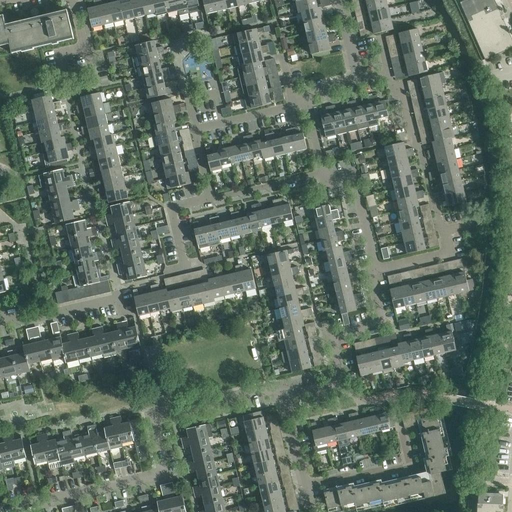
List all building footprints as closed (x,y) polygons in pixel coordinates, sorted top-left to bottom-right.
[(104,25),(97,0),(95,0),(94,0),(95,7),(88,9),(92,28),(104,25)] [(101,0),(97,0),(104,25),(114,23),(110,4),(103,5),(101,0)] [(115,0),(116,2),(110,4),(114,23),(125,20),(119,0),(115,0)] [(123,0),(119,0),(125,20),(135,18),(131,0),(125,0),(124,0),(123,0)] [(131,0),(135,18),(146,15),(142,0),(131,0)] [(142,0),(146,15),(156,13),(153,0),(142,0)] [(164,0),(153,0),(156,13),(157,16),(168,13),(164,0)] [(175,0),(164,0),(168,13),(178,11),(175,0)] [(175,0),(178,11),(179,16),(190,13),(189,8),(186,0),(175,0)] [(198,0),(186,0),(189,8),(200,6),(198,0)] [(218,11),(215,0),(203,0),(207,14),(218,11)] [(215,0),(218,11),(228,9),(226,0),(215,0)] [(226,0),(228,9),(239,6),(237,0),(226,0)] [(299,13),(302,13),(302,12),(318,8),(316,0),(305,0),(296,2),(299,13)] [(375,0),(367,2),(369,13),(389,8),(386,0),(375,0)] [(469,9),(472,15),(478,13),(475,6),(469,9)] [(302,13),(304,23),(330,16),(329,13),(323,14),(321,7),(318,8),(302,12),(302,13)] [(369,13),(372,23),(391,19),(389,8),(369,13)] [(469,22),(485,60),(511,48),(511,38),(504,20),(503,20),(501,16),(502,15),(499,9),(486,14),(484,10),(471,16),(473,20),(469,22)] [(0,19),(0,43),(10,41),(13,54),(13,53),(12,50),(21,48),(22,51),(73,39),(74,39),(67,10),(67,13),(7,28),(4,15),(3,15),(4,18),(0,19)] [(195,22),(203,21),(203,12),(194,12),(195,22)] [(304,23),(307,33),(326,29),(324,22),(331,20),(330,16),(304,23)] [(391,19),(372,23),(374,34),(394,30),(391,19)] [(237,33),(240,44),(259,40),(258,33),(264,31),(264,28),(257,29),(237,33)] [(307,33),(309,44),(335,37),(334,34),(328,35),(326,29),(307,33)] [(399,33),(401,44),(421,40),(418,29),(399,33)] [(335,37),(309,44),(312,55),(331,50),(329,43),(336,41),(335,37)] [(240,44),(243,55),(269,49),(268,45),(261,47),(259,40),(240,44)] [(401,44),(404,55),(423,50),(421,40),(401,44)] [(136,45),(138,56),(164,50),(163,46),(157,48),(155,41),(136,45)] [(243,55),(245,65),(261,61),(262,62),(265,61),(263,54),(269,52),(269,49),(243,55)] [(132,58),(135,68),(160,62),(158,55),(165,54),(164,50),(138,56),(132,58)] [(404,55),(406,65),(426,61),(423,50),(404,55)] [(108,53),(110,63),(116,61),(114,52),(108,53)] [(237,67),(240,78),(273,70),(272,66),(263,68),(262,62),(261,61),(245,65),(237,67)] [(426,61),(406,65),(409,76),(428,72),(426,61)] [(137,79),(143,77),(169,71),(168,67),(162,69),(160,62),(135,68),(137,79)] [(240,78),(242,88),(266,82),(265,76),(274,74),(273,70),(240,78)] [(143,77),(146,88),(165,83),(163,76),(170,75),(169,71),(143,77)] [(423,89),(442,84),(446,83),(444,72),(420,78),(423,89)] [(242,88),(245,99),(269,93),(266,82),(242,88)] [(165,83),(146,88),(148,99),(178,92),(176,86),(166,88),(165,83)] [(425,99),(445,95),(442,84),(423,89),(425,99)] [(31,95),(35,111),(61,105),(60,101),(53,103),(52,95),(49,96),(48,91),(31,95)] [(76,106),(77,110),(103,104),(101,93),(81,97),(83,104),(76,106)] [(269,93),(245,99),(248,110),(272,104),(269,93)] [(377,95),(372,96),(378,119),(389,117),(385,101),(379,102),(377,95)] [(428,110),(447,105),(445,95),(425,99),(428,110)] [(370,105),(364,106),(369,128),(379,125),(378,119),(372,96),(368,97),(370,105)] [(152,103),(155,114),(181,108),(180,104),(173,106),(172,99),(152,103)] [(356,100),(351,101),(358,130),(369,128),(364,106),(358,107),(356,100)] [(343,111),(346,127),(348,132),(358,130),(351,101),(347,102),(349,109),(343,111)] [(85,112),(86,119),(106,114),(103,104),(77,110),(78,113),(85,112)] [(35,111),(37,121),(57,117),(55,110),(62,108),(61,105),(35,111)] [(335,105),(330,106),(336,129),(346,127),(343,111),(337,112),(335,105)] [(430,121),(450,116),(447,105),(428,110),(430,121)] [(336,129),(330,106),(326,107),(328,114),(321,116),(325,132),(326,137),(337,135),(336,129)] [(155,114),(157,124),(174,121),(177,121),(175,113),(182,112),(181,108),(155,114)] [(81,127),(82,131),(108,125),(106,114),(86,119),(88,125),(81,127)] [(433,131),(452,127),(450,116),(430,121),(433,131)] [(37,121),(40,132),(66,126),(65,122),(58,124),(57,117),(37,121)] [(154,125),(157,136),(176,131),(183,130),(182,126),(175,127),(174,121),(157,124),(154,125)] [(40,132),(42,143),(45,142),(62,138),(61,137),(60,131),(71,128),(71,125),(66,126),(40,132)] [(92,140),(94,139),(111,135),(110,135),(108,125),(82,131),(83,134),(90,133),(92,140)] [(434,135),(435,141),(435,142),(452,138),(452,139),(455,138),(452,127),(433,131),(429,132),(428,129),(424,130),(425,137),(434,135)] [(295,128),(291,129),(296,151),(307,149),(303,133),(297,135),(295,128)] [(288,137),(282,138),(286,154),(296,151),(291,129),(286,130),(288,137)] [(176,131),(157,136),(159,146),(179,142),(183,141),(182,137),(180,138),(179,138),(177,137),(177,136),(176,131)] [(274,133),(270,134),(275,156),(286,154),(282,138),(276,140),(274,133)] [(89,147),(90,151),(116,145),(113,134),(110,135),(111,135),(94,139),(96,146),(89,147)] [(267,142),(261,143),(264,156),(263,156),(264,159),(275,156),(270,134),(265,135),(267,142)] [(253,135),(248,136),(253,158),(263,156),(264,156),(261,143),(261,140),(254,142),(253,135)] [(245,144),(239,145),(243,161),(253,158),(248,136),(244,137),(245,144)] [(41,143),(43,153),(74,146),(73,142),(66,144),(64,137),(61,137),(62,138),(45,142),(42,143),(41,143)] [(427,151),(428,155),(454,149),(452,139),(452,138),(435,142),(435,141),(432,142),(434,149),(427,151)] [(231,140),(227,141),(232,163),(243,161),(239,145),(233,147),(231,140)] [(217,150),(218,153),(221,166),(222,166),(232,163),(227,141),(222,142),(224,149),(217,150)] [(159,146),(162,157),(181,152),(179,142),(159,146)] [(385,147),(388,158),(413,152),(413,148),(406,150),(404,142),(385,147)] [(98,153),(99,160),(119,156),(116,145),(90,151),(91,155),(98,153)] [(74,146),(43,153),(47,168),(68,163),(67,159),(70,159),(68,151),(75,150),(74,146)] [(333,150),(326,152),(327,157),(341,154),(339,147),(332,149),(333,150)] [(218,153),(212,155),(211,148),(206,149),(207,153),(211,172),(223,169),(222,166),(221,166),(218,153)] [(436,157),(437,164),(457,159),(454,149),(428,155),(429,158),(436,157)] [(162,157),(164,167),(184,163),(181,152),(162,157)] [(388,158),(390,168),(409,164),(408,157),(414,155),(413,152),(388,158)] [(94,169),(95,172),(121,166),(119,156),(99,160),(101,167),(94,169)] [(432,172),(433,176),(459,170),(457,159),(437,164),(439,170),(432,172)] [(164,167),(167,178),(170,178),(170,177),(186,173),(184,163),(164,167)] [(388,180),(393,179),(418,173),(418,169),(411,171),(409,164),(390,168),(385,169),(388,180)] [(103,175),(104,181),(124,177),(121,166),(95,172),(96,176),(103,175)] [(42,188),(47,186),(74,180),(72,175),(64,177),(63,169),(39,175),(42,188)] [(441,178),(442,185),(462,180),(459,170),(433,176),(434,179),(441,178)] [(167,178),(165,179),(167,189),(192,184),(191,183),(198,182),(197,178),(191,179),(189,172),(186,173),(170,177),(170,178),(167,178)] [(393,179),(395,189),(414,185),(413,178),(419,176),(418,173),(393,179)] [(99,190),(100,193),(126,187),(124,177),(104,181),(106,188),(99,190)] [(47,186),(50,199),(68,194),(67,187),(75,185),(74,180),(47,186)] [(437,193),(438,197),(464,191),(462,180),(442,185),(444,191),(437,193)] [(395,189),(398,200),(423,194),(423,190),(416,192),(414,185),(395,189)] [(126,187),(100,193),(101,197),(108,196),(109,203),(129,199),(126,187)] [(464,191),(438,197),(439,200),(446,199),(447,206),(467,202),(464,191)] [(50,199),(53,211),(79,205),(78,199),(70,201),(68,194),(50,199)] [(398,200),(400,210),(400,211),(416,207),(419,207),(418,199),(424,198),(423,194),(398,200)] [(282,198),(277,199),(282,222),(294,220),(290,204),(283,205),(282,198)] [(274,208),(268,209),(272,225),(282,222),(277,199),(273,200),(274,208)] [(314,208),(316,219),(339,214),(338,209),(331,211),(329,205),(325,205),(324,201),(322,202),(321,201),(306,205),(308,210),(314,208)] [(105,215),(106,221),(132,215),(129,202),(112,206),(113,213),(105,215)] [(261,203),(256,204),(261,227),(272,225),(268,209),(262,210),(261,203)] [(247,214),(247,217),(248,217),(251,230),(251,229),(261,227),(256,204),(252,205),(253,213),(247,214)] [(79,205),(53,211),(56,223),(74,219),(72,212),(81,210),(79,205)] [(397,211),(400,222),(419,217),(416,207),(400,211),(400,210),(397,211)] [(240,211),(236,212),(241,235),(252,232),(251,229),(251,230),(248,217),(247,217),(242,218),(240,211)] [(233,220),(227,222),(230,237),(241,235),(236,212),(231,213),(233,220)] [(316,219),(319,230),(334,226),(333,220),(340,218),(339,214),(316,219)] [(116,224),(118,231),(135,227),(132,215),(106,221),(108,226),(116,224)] [(219,216),(214,217),(220,240),(230,237),(227,222),(221,223),(219,216)] [(302,216),(295,217),(297,224),(303,223),(302,216)] [(212,225),(205,227),(210,246),(221,244),(220,240),(214,217),(210,218),(212,225)] [(400,222),(402,232),(421,228),(419,217),(400,222)] [(67,224),(70,237),(97,231),(96,227),(90,228),(88,220),(67,224)] [(210,246),(205,227),(200,228),(198,221),(193,222),(194,227),(197,240),(198,245),(199,249),(210,246)] [(112,245),(138,239),(142,238),(139,226),(135,227),(118,231),(119,238),(111,240),(112,245)] [(319,230),(321,240),(344,235),(343,230),(336,232),(334,226),(319,230)] [(402,232),(404,243),(424,238),(421,228),(402,232)] [(70,237),(73,249),(94,244),(92,236),(98,235),(97,231),(70,237)] [(324,251),(327,251),(326,250),(339,247),(339,246),(338,241),(345,239),(344,235),(321,240),(324,251)] [(424,238),(404,243),(407,254),(426,250),(424,238)] [(122,249),(123,255),(141,251),(138,239),(112,245),(113,251),(122,249)] [(73,249),(76,262),(103,255),(102,251),(96,252),(94,244),(73,249)] [(327,251),(329,261),(352,255),(351,251),(344,252),(342,246),(339,246),(339,247),(326,250),(327,251)] [(388,247),(382,248),(385,258),(391,257),(388,247)] [(268,255),(270,266),(289,261),(288,254),(294,253),(294,249),(287,250),(268,255)] [(117,264),(118,270),(144,264),(141,251),(123,255),(125,262),(117,264)] [(206,263),(223,259),(222,254),(205,259),(206,263)] [(76,262),(79,274),(100,269),(98,261),(104,260),(103,255),(76,262)] [(329,261),(331,271),(347,268),(346,261),(353,260),(352,255),(329,261)] [(461,273),(454,275),(458,294),(475,290),(473,279),(467,280),(462,259),(457,260),(461,273)] [(270,266),(273,276),(299,270),(298,267),(291,268),(289,261),(270,266)] [(144,264),(118,270),(119,275),(124,274),(126,281),(125,281),(147,276),(144,264)] [(243,264),(239,265),(245,291),(256,289),(252,269),(244,271),(243,264)] [(237,273),(230,274),(235,294),(245,291),(239,265),(235,266),(237,273)] [(331,271),(334,282),(357,277),(356,272),(349,274),(347,268),(331,271)] [(96,283),(102,282),(108,280),(107,276),(101,277),(100,269),(79,274),(74,275),(77,287),(79,287),(85,286),(91,284),(96,283)] [(222,269),(218,270),(224,296),(235,294),(230,274),(223,276),(222,269)] [(209,280),(209,282),(210,282),(214,299),(214,298),(224,296),(218,270),(214,271),(216,278),(209,280)] [(273,276),(275,287),(294,282),(293,275),(299,274),(299,270),(273,276)] [(454,275),(443,277),(448,296),(458,294),(454,275)] [(334,282),(336,292),(352,289),(351,283),(358,281),(357,277),(334,282)] [(443,277),(433,279),(437,299),(448,296),(443,277)] [(433,279),(422,282),(427,301),(437,299),(433,279)] [(111,292),(108,280),(102,282),(105,293),(111,292)] [(96,283),(99,295),(105,293),(102,282),(96,283)] [(210,282),(209,282),(199,285),(204,304),(215,301),(214,298),(214,299),(210,282)] [(275,287),(278,297),(304,291),(303,288),(296,289),(294,282),(275,287)] [(422,282),(412,284),(416,304),(427,301),(422,282)] [(91,284),(93,296),(99,295),(96,283),(91,284)] [(85,286),(88,297),(93,296),(91,284),(85,286)] [(158,284),(155,285),(161,311),(171,309),(167,292),(168,292),(167,289),(160,291),(158,284)] [(412,284),(401,287),(406,306),(416,304),(412,284)] [(152,293),(146,294),(150,313),(161,311),(155,285),(151,286),(152,293)] [(199,285),(189,287),(193,307),(204,304),(199,285)] [(79,287),(82,299),(88,297),(85,286),(79,287)] [(79,287),(77,287),(73,288),(76,300),(82,299),(79,287)] [(189,287),(178,290),(182,309),(193,307),(189,287)] [(406,306),(401,287),(390,289),(395,309),(406,306)] [(73,288),(68,290),(67,290),(70,301),(76,300),(73,288)] [(150,313),(146,294),(139,296),(137,289),(133,290),(135,297),(139,316),(150,313)] [(336,292),(339,303),(362,298),(361,293),(354,295),(352,289),(336,292)] [(62,291),(64,303),(70,301),(67,290),(62,291)] [(178,290),(168,292),(167,292),(171,309),(171,312),(182,309),(178,290)] [(64,303),(62,291),(56,293),(58,304),(64,303)] [(278,297),(280,308),(299,303),(298,297),(304,295),(304,291),(278,297)] [(342,314),(347,313),(357,311),(356,304),(363,302),(362,298),(339,303),(342,314)] [(280,308),(283,319),(309,313),(308,309),(301,311),(299,303),(280,308)] [(283,319),(285,329),(302,325),(302,326),(305,325),(303,318),(309,316),(309,313),(283,319)] [(350,324),(347,313),(342,314),(344,326),(350,324)] [(430,316),(420,318),(422,326),(432,323),(430,316)] [(408,319),(398,321),(401,331),(410,329),(408,319)] [(58,321),(51,322),(53,333),(61,331),(58,321)] [(122,322),(128,349),(129,352),(142,349),(137,328),(129,330),(127,321),(122,322)] [(466,321),(454,324),(457,336),(468,333),(466,321)] [(118,331),(112,333),(116,352),(128,349),(122,322),(116,323),(118,331)] [(448,332),(441,334),(445,353),(456,350),(461,349),(459,338),(454,339),(450,324),(446,325),(448,332)] [(38,325),(25,328),(28,339),(40,336),(38,325)] [(282,329),(285,340),(304,336),(302,326),(302,325),(285,329),(282,329)] [(103,326),(97,328),(104,354),(116,352),(112,333),(105,335),(103,326)] [(94,337),(87,339),(91,357),(104,354),(97,328),(92,329),(94,337)] [(432,328),(429,329),(435,355),(445,353),(441,334),(434,335),(432,328)] [(427,337),(420,339),(424,358),(435,355),(429,329),(425,330),(427,337)] [(49,340),(53,358),(54,361),(65,358),(64,355),(65,355),(62,345),(63,344),(60,332),(55,333),(57,339),(49,340)] [(78,332),(73,333),(79,360),(91,357),(87,339),(80,340),(78,332)] [(69,343),(63,344),(62,345),(65,355),(64,355),(65,358),(66,363),(79,360),(73,333),(67,335),(69,343)] [(411,333),(407,334),(413,360),(424,358),(420,339),(413,340),(411,333)] [(398,344),(399,347),(399,346),(403,363),(404,363),(413,360),(407,334),(404,335),(405,342),(398,344)] [(285,340),(287,351),(306,346),(304,336),(285,340)] [(24,346),(25,352),(28,364),(41,361),(35,337),(31,339),(32,344),(24,346)] [(39,337),(35,337),(41,361),(53,358),(49,340),(40,342),(39,337)] [(287,351),(290,361),(309,357),(306,346),(287,351)] [(399,346),(399,347),(389,349),(393,368),(404,366),(404,363),(403,363),(399,346)] [(16,349),(12,350),(18,375),(30,372),(28,364),(25,352),(17,354),(16,349)] [(389,349),(378,351),(383,371),(393,368),(389,349)] [(9,357),(1,359),(6,378),(18,375),(12,350),(8,351),(9,357)] [(378,351),(368,354),(372,373),(383,371),(378,351)] [(372,373),(368,354),(357,356),(361,376),(372,373)] [(309,357),(290,361),(292,373),(312,368),(309,357)] [(33,386),(27,387),(29,394),(36,392),(34,385),(33,386)] [(329,491),(324,492),(328,509),(355,503),(356,506),(382,499),(383,502),(424,492),(425,498),(446,493),(441,472),(447,471),(443,457),(446,457),(436,415),(434,416),(431,407),(401,414),(405,429),(419,425),(420,429),(422,428),(424,438),(422,439),(426,455),(428,455),(429,459),(426,460),(428,465),(425,466),(429,481),(422,483),(420,473),(411,476),(411,478),(402,480),(401,478),(384,482),(385,484),(380,485),(380,482),(374,484),(373,481),(356,485),(357,488),(353,489),(352,486),(346,487),(346,485),(329,489),(329,491)] [(379,407),(375,408),(380,431),(391,429),(391,428),(395,427),(392,413),(387,414),(387,413),(381,414),(379,407)] [(372,416),(366,418),(369,434),(380,431),(375,408),(370,409),(372,416)] [(244,421),(247,432),(266,428),(264,417),(263,417),(261,411),(244,415),(245,421),(244,421)] [(358,412),(353,413),(359,436),(369,434),(366,418),(360,419),(358,412)] [(351,421),(345,423),(348,439),(359,436),(353,413),(349,414),(351,421)] [(121,416),(116,417),(122,443),(134,440),(134,438),(132,433),(131,427),(130,422),(123,424),(121,416)] [(112,427),(105,428),(109,446),(110,446),(110,449),(122,446),(122,443),(116,417),(110,418),(112,427)] [(337,417),(332,418),(338,441),(348,439),(345,423),(339,424),(337,417)] [(130,421),(130,422),(131,427),(143,424),(141,418),(130,421)] [(330,426),(324,428),(327,444),(338,441),(332,418),(328,419),(330,426)] [(327,444),(324,428),(318,429),(316,422),(311,423),(312,428),(316,445),(314,446),(315,452),(329,449),(327,444)] [(96,424),(92,425),(98,452),(110,449),(110,446),(109,446),(105,428),(97,430),(96,424)] [(144,430),(143,424),(131,427),(132,433),(144,430)] [(182,443),(209,437),(213,436),(210,424),(187,429),(189,436),(181,438),(182,443)] [(89,432),(81,434),(86,455),(98,452),(92,425),(87,426),(89,432)] [(247,432),(249,443),(269,438),(266,428),(247,432)] [(71,430),(67,431),(73,458),(86,455),(81,434),(73,436),(71,430)] [(145,436),(144,430),(132,433),(134,438),(145,436)] [(64,438),(56,440),(60,458),(61,460),(73,458),(67,431),(63,432),(64,438)] [(13,433),(8,434),(14,460),(26,457),(22,439),(15,441),(13,433)] [(48,460),(49,463),(61,460),(60,458),(56,440),(49,441),(47,433),(42,435),(48,460)] [(4,444),(0,444),(0,455),(2,463),(14,460),(8,434),(2,435),(4,444)] [(36,463),(48,460),(42,435),(37,436),(39,444),(31,446),(36,463)] [(134,438),(134,440),(135,444),(147,441),(145,436),(134,438)] [(192,447),(193,454),(212,449),(209,437),(182,443),(183,449),(192,447)] [(249,443),(252,453),(271,449),(269,438),(249,443)] [(147,441),(135,444),(137,450),(148,447),(147,441)] [(148,447),(137,450),(138,456),(149,453),(148,447)] [(187,463),(188,468),(215,462),(212,449),(193,454),(195,461),(187,463)] [(252,453),(255,464),(274,460),(271,449),(252,453)] [(149,453),(138,456),(139,462),(151,459),(149,453)] [(350,457),(342,459),(343,465),(352,463),(350,457)] [(255,464),(257,475),(276,470),(274,460),(255,464)] [(197,471),(199,478),(218,474),(215,462),(188,468),(189,473),(197,471)] [(257,475),(260,485),(279,481),(276,470),(257,475)] [(192,487),(194,493),(220,486),(218,474),(199,478),(201,485),(192,487)] [(172,481),(159,484),(161,495),(174,492),(172,481)] [(260,485),(262,496),(281,491),(279,481),(260,485)] [(203,496),(205,503),(223,498),(220,486),(194,493),(195,498),(203,496)] [(262,496),(265,506),(284,502),(281,491),(262,496)] [(173,492),(169,493),(173,511),(186,511),(183,496),(174,498),(173,492)] [(158,502),(159,509),(160,509),(160,511),(173,511),(169,493),(165,494),(166,500),(158,502)] [(477,511),(503,511),(504,504),(504,497),(502,497),(501,496),(501,494),(481,493),(481,495),(480,496),(478,496),(478,503),(477,511)] [(198,511),(220,511),(226,511),(223,498),(205,503),(207,510),(198,511)] [(294,511),(295,511),(291,511),(288,511),(286,511),(284,502),(265,506),(265,511),(294,511)]
